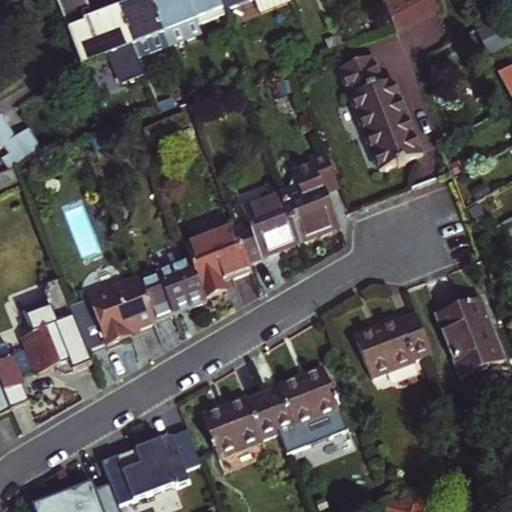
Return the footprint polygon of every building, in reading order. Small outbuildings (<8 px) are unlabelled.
[(135,42),(121,7),(106,13),(88,20),(84,12),(95,8),(91,0),(60,0),(83,62),(118,49),(123,64),(141,57),(135,42)] [(135,42),(166,30),(153,0),(140,0),(138,1),(121,7),(135,42)] [(153,0),(166,30),(170,40),(200,28),(196,18),(211,13),(205,0),(153,0)] [(381,0),(392,27),(433,5),(429,0),(381,0)] [(338,71),(377,172),(396,164),(420,155),(392,82),(382,86),(371,58),(338,71)] [(511,66),(501,73),(511,92),(511,66)] [(0,159),(7,173),(41,157),(29,133),(13,141),(3,119),(0,120),(0,159)] [(294,188),(280,193),(300,245),(316,238),(336,230),(322,196),(335,191),(321,156),(306,162),(308,168),(290,175),(294,188)] [(300,245),(280,193),(242,208),(249,226),(234,232),(247,265),(276,254),(300,245)] [(189,262),(206,304),(224,296),(221,288),(233,283),(251,276),(234,232),(185,252),(189,262)] [(185,314),(206,305),(206,304),(189,262),(157,275),(159,279),(138,287),(152,321),(152,323),(174,314),(175,318),(185,314)] [(138,287),(135,279),(66,306),(83,351),(104,343),(105,345),(118,340),(130,336),(128,330),(137,327),(152,321),(138,287)] [(66,306),(56,282),(44,287),(50,302),(22,313),(31,336),(20,341),(25,352),(33,372),(35,377),(52,370),(60,376),(65,375),(71,374),(89,367),(83,351),(66,306)] [(502,360),(471,301),(451,311),(430,322),(461,382),(502,360)] [(353,342),(371,387),(419,368),(418,365),(432,360),(415,319),(401,324),(400,323),(383,329),(353,342)] [(128,330),(130,336),(139,332),(137,327),(128,330)] [(0,415),(7,412),(25,405),(27,401),(22,388),(23,387),(19,378),(33,372),(25,352),(11,358),(12,360),(0,364),(0,415)] [(291,388),(262,398),(278,441),(336,420),(320,377),(291,388)] [(218,464),(278,441),(262,398),(232,410),(202,422),(218,464)] [(105,488),(114,511),(121,511),(185,487),(181,477),(197,471),(183,436),(168,443),(167,442),(132,456),(98,469),(105,488)] [(27,511),(114,511),(105,488),(90,494),(87,487),(66,496),(27,511)] [(427,511),(417,493),(389,510),(389,511),(427,511)]
